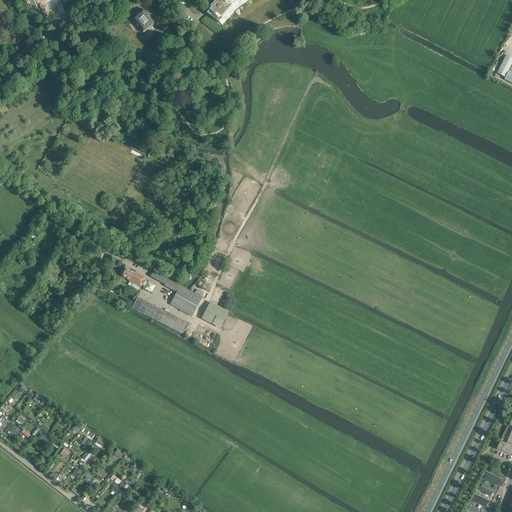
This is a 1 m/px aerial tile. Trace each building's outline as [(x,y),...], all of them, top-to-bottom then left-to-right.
[(44,0),(49,11),(55,8),(54,5),(56,4),(57,5),(61,3),(59,0),(44,0)] [(212,13),(210,16),(220,23),(223,25),(223,24),(236,10),(237,10),(249,0),(224,0),(224,1),(222,0),(220,2),(219,1),(216,3),(215,2),(213,5),(214,6),(211,9),(211,10),(211,11),(211,12),(212,13)] [(143,33),(153,24),(154,23),(143,10),(131,18),(132,19),(143,33)] [(511,62),(511,58),(509,57),(506,55),(497,73),(505,77),(504,79),(511,83),(511,72),(508,70),(511,62)] [(93,123),(73,112),(71,117),(91,127),(93,123)] [(130,148),(148,157),(150,153),(141,148),(142,147),(133,143),(130,148)] [(126,268),(122,276),(129,280),(128,281),(132,283),(130,286),(138,290),(145,277),(135,272),(134,273),(126,268)] [(170,304),(192,315),(201,297),(201,296),(202,293),(196,290),(195,292),(194,293),(153,271),(150,275),(177,289),(170,304)] [(144,288),(152,292),(156,285),(148,281),(144,288)] [(187,322),(137,297),(132,307),(181,333),(187,322)] [(211,302),(202,319),(221,329),(230,312),(211,302)] [(511,415),(496,449),(511,455),(511,415)] [(38,428),(32,435),(34,437),(40,430),(38,428)] [(52,441),(43,435),(41,437),(42,438),(41,440),(43,441),(44,440),(50,444),(52,441)] [(88,438),(88,439),(84,445),(88,448),(93,442),(88,438)] [(95,445),(100,448),(101,446),(102,446),(105,441),(100,439),(99,438),(95,443),(96,443),(95,445)] [(59,441),(61,443),(68,448),(69,446),(60,439),(59,441)] [(53,445),(59,449),(62,445),(57,440),(53,445)] [(65,448),(64,447),(60,454),(61,454),(64,457),(69,451),(65,448)] [(94,451),(92,450),(91,449),(84,459),(86,461),(94,451)] [(114,455),(116,456),(120,459),(124,454),(118,450),(114,455)] [(80,471),(78,469),(76,468),(71,474),(73,475),(75,477),(80,471)] [(486,475),(485,478),(496,484),(497,481),(486,475)] [(116,494),(120,488),(115,484),(111,490),(116,494)] [(483,484),(479,490),(485,493),(489,496),(491,492),(494,494),(496,490),(483,484)] [(134,506),(139,500),(132,495),(127,501),(134,506)] [(475,498),(474,502),(487,508),(488,505),(485,503),(487,500),(482,498),(482,500),(481,499),(480,501),(475,498)]
